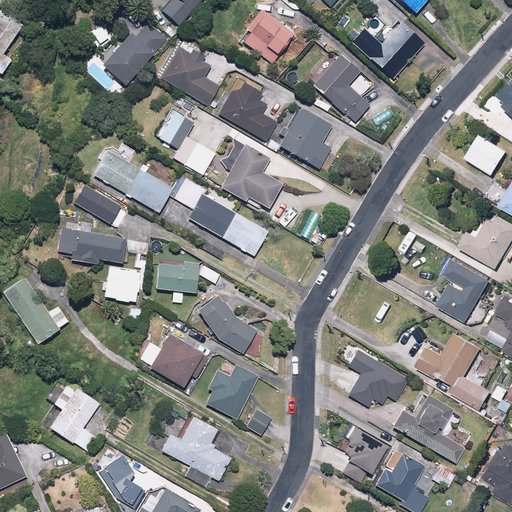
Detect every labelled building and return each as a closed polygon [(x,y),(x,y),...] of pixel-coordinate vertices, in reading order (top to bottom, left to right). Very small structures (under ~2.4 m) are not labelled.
[(202,0),(149,0),(140,11),(169,37),(202,0)] [(299,0),(308,7),(309,6),(322,16),(335,0),(299,0)] [(389,0),(410,19),(427,0),(389,0)] [(256,11),(235,42),(271,66),(292,35),(256,11)] [(0,53),(19,29),(0,14),(0,70),(6,63),(0,59),(0,53)] [(125,35),(115,48),(98,69),(124,90),(165,39),(145,23),(131,40),(125,35)] [(377,48),(360,32),(359,31),(347,45),(389,82),(421,47),(397,25),(377,48)] [(175,49),(174,51),(156,78),(204,109),(218,88),(203,79),(210,69),(200,63),(203,58),(191,50),(186,57),(175,49)] [(358,75),(337,56),(309,88),(352,125),(368,107),(346,88),(358,75)] [(503,103),(511,111),(511,80),(499,95),(505,101),(503,103)] [(236,93),(226,90),(212,113),(262,144),(274,124),(260,116),(265,108),(255,101),(259,95),(241,84),(236,93)] [(329,127),(298,109),(276,149),(317,172),(329,149),(320,144),(329,127)] [(193,125),(172,112),(156,141),(175,152),(169,161),(201,179),(214,156),(185,139),(193,125)] [(476,136),(461,160),(488,177),(503,152),(476,136)] [(138,171),(127,165),(134,153),(120,146),(118,150),(107,144),(102,153),(88,177),(157,215),(171,189),(144,174),(147,168),(141,165),(138,171)] [(268,162),(242,147),(218,190),(242,204),(244,202),(264,213),(279,186),(260,175),(268,162)] [(198,186),(183,179),(172,199),(187,207),(198,186)] [(511,180),(495,209),(511,219),(511,180)] [(126,213),(101,196),(95,191),(83,209),(90,213),(87,217),(102,227),(104,224),(115,231),(126,213)] [(198,196),(184,220),(252,259),(266,235),(198,196)] [(511,236),(511,227),(495,218),(491,224),(474,214),(454,250),(493,271),(511,236)] [(64,229),(57,229),(54,254),(67,256),(66,264),(94,268),(95,263),(119,266),(123,240),(89,235),(90,223),(77,221),(77,225),(65,224),(64,229)] [(487,283),(448,261),(447,261),(439,276),(462,289),(460,292),(446,284),(433,308),(463,325),(487,283)] [(180,267),(153,266),(151,293),(170,294),(170,304),(181,304),(182,295),(195,295),(197,263),(180,262),(180,267)] [(219,276),(204,266),(198,276),(213,286),(219,276)] [(133,304),(138,274),(117,270),(114,287),(106,285),(104,299),(133,304)] [(22,278),(0,295),(34,348),(57,333),(55,330),(64,324),(55,309),(46,315),(22,278)] [(213,297),(194,314),(209,338),(241,355),(254,331),(233,320),(213,297)] [(511,302),(504,297),(502,300),(493,315),(499,319),(488,335),(505,345),(499,354),(511,361),(511,302)] [(164,334),(144,369),(177,389),(197,354),(164,334)] [(478,350),(452,335),(451,334),(437,358),(423,349),(411,369),(433,381),(431,386),(478,413),(489,392),(462,377),(478,350)] [(407,381),(354,351),(353,350),(344,366),(358,374),(346,395),(369,408),(372,402),(380,406),(385,398),(394,403),(407,381)] [(233,365),(223,378),(212,371),(201,389),(206,392),(199,403),(232,422),(257,379),(233,365)] [(507,392),(496,386),(489,398),(499,405),(507,392)] [(68,394),(60,388),(47,406),(55,413),(43,430),(67,448),(69,444),(81,453),(91,440),(78,431),(96,407),(72,388),(68,394)] [(453,411),(422,394),(409,417),(398,411),(388,430),(452,466),(462,449),(439,436),(453,411)] [(212,431),(188,420),(177,441),(165,435),(155,454),(214,483),(227,458),(208,449),(209,446),(205,444),(212,431)] [(385,448),(351,430),(341,451),(344,452),(339,461),(343,463),(338,474),(358,485),(362,476),(369,480),(385,448)] [(0,488),(22,477),(0,436),(0,488)] [(511,448),(503,443),(497,453),(494,451),(474,486),(511,507),(511,506),(511,448)] [(425,469),(393,451),(382,469),(380,468),(369,487),(396,501),(393,506),(403,511),(417,511),(425,499),(413,492),(425,469)] [(135,508),(145,491),(142,489),(142,488),(130,481),(135,473),(123,456),(99,472),(116,498),(135,508)] [(438,465),(431,480),(447,488),(455,473),(438,465)] [(156,496),(148,491),(136,511),(199,511),(202,508),(162,485),(156,496)]
